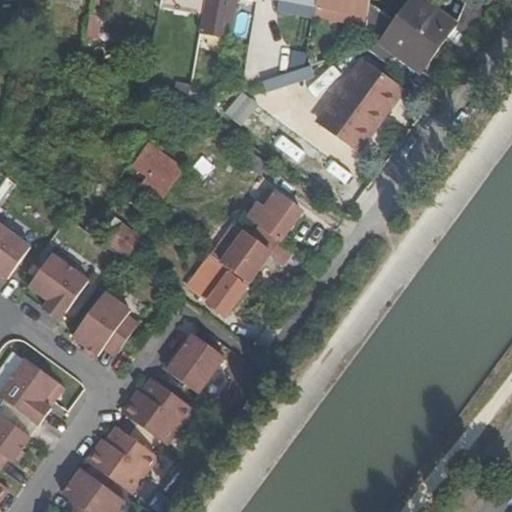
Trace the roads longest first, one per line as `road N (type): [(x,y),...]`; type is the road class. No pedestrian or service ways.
road 1 (residential): [(268,336),(511,11)]
road 2 (residential): [(17,511),(103,390),(0,314)]
